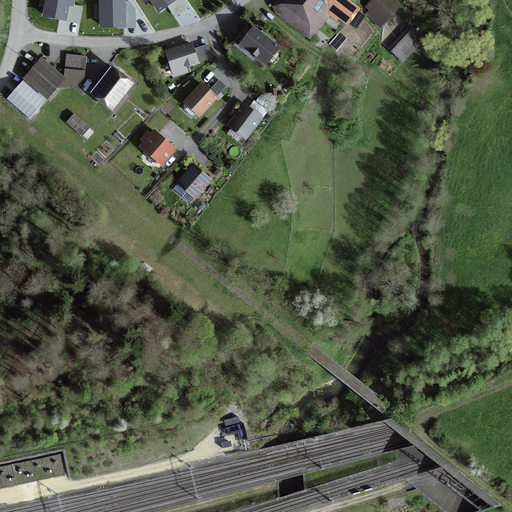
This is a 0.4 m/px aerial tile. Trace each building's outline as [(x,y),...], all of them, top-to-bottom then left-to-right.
[(72,0),(48,0),(45,16),(68,20),(72,0)] [(152,0),(160,10),(174,0),(152,0)] [(286,0),(278,11),(310,35),(329,10),(346,23),(355,11),(341,0),(286,0)] [(389,0),(380,0),(367,15),(381,27),(398,8),(389,0)] [(125,3),(103,3),(103,27),(124,27),(125,3)] [(254,30),(242,45),(267,65),(279,49),(254,30)] [(411,31),(391,53),(403,64),(423,42),(411,31)] [(167,52),(173,70),(197,62),(191,44),(167,52)] [(65,81),(65,89),(73,89),(82,97),(86,61),(67,60),(65,81)] [(65,89),(65,81),(44,63),(28,82),(47,100),(56,90),(65,89)] [(95,97),(115,111),(133,86),(114,72),(95,97)] [(203,87),(187,104),(200,116),(225,89),(219,83),(209,93),(203,87)] [(246,108),(231,128),(246,140),(268,113),(256,104),(250,111),(246,108)] [(87,129),(75,118),(68,127),(81,137),(87,129)] [(154,130),(140,145),(159,161),(172,146),(154,130)] [(210,183),(194,169),(180,185),(196,198),(210,183)] [(0,469),(0,488),(62,475),(58,457),(0,469)]
